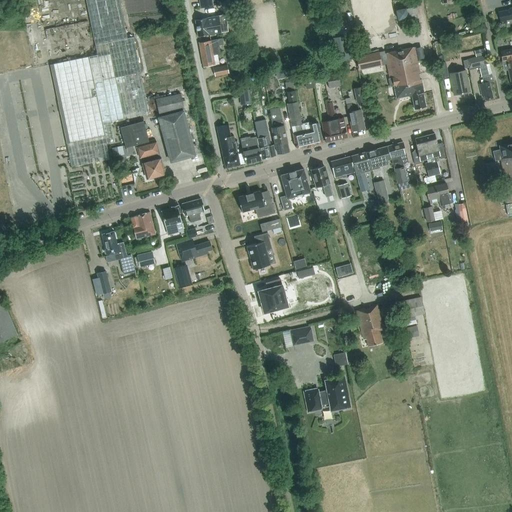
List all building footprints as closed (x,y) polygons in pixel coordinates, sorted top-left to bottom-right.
[(86,0),(97,54),(50,63),(70,166),(112,158),(105,122),(110,121),(110,120),(148,113),(133,36),(126,37),(119,0),(86,0)] [(199,0),(201,8),(213,6),(211,0),(199,0)] [(398,20),(408,18),(408,17),(406,8),(396,10),(398,20)] [(502,23),(511,21),(511,8),(509,9),(510,10),(499,12),(501,21),(502,23)] [(202,19),(195,20),(198,36),(221,32),(228,31),(226,14),(202,18),(202,19)] [(445,27),(433,30),(435,40),(448,37),(453,36),(451,26),(445,27)] [(345,34),(333,37),(330,38),(332,45),(335,61),(350,57),(345,34)] [(211,40),(199,42),(202,54),(220,51),(219,45),(223,45),(222,38),(218,38),(211,40)] [(425,93),(416,47),(384,53),(384,51),(379,52),(382,65),(387,64),(392,85),(394,85),(397,98),(412,95),(415,109),(426,107),(423,93),(425,93)] [(484,48),(474,51),(476,57),(486,55),(484,48)] [(504,71),(508,70),(511,84),(511,83),(511,48),(499,52),(504,71)] [(220,51),(202,54),(204,66),(215,64),(213,55),(220,54),(220,51)] [(379,52),(356,57),(359,70),(382,65),(379,52)] [(487,55),(477,57),(479,66),(480,67),(483,80),(483,83),(481,84),(479,84),(482,96),(484,96),(485,100),(493,98),(491,90),(493,90),(491,82),(494,81),(487,55)] [(441,77),(449,76),(446,62),(438,64),(441,77)] [(229,72),(227,64),(213,67),(215,75),(229,72)] [(470,91),(466,71),(450,74),(454,94),(470,91)] [(339,85),(337,73),(326,75),(328,87),(339,85)] [(366,101),(363,87),(354,89),(357,103),(366,101)] [(242,105),(252,103),(249,89),(239,91),(242,105)] [(289,102),(297,100),(295,91),(287,92),(289,102)] [(373,96),(368,92),(365,96),(366,99),(370,102),(373,96)] [(183,109),(180,93),(156,98),(160,114),(183,109)] [(353,111),(351,98),(346,99),(353,132),(365,129),(361,110),(353,111)] [(289,111),(294,110),(294,111),(299,110),(297,102),(288,104),(289,111)] [(271,109),(272,119),(273,127),(277,146),(279,153),(289,151),(288,143),(281,107),(271,109)] [(329,117),(330,120),(322,122),(326,142),(337,140),(332,117),(334,116),(333,109),(327,110),(329,117)] [(294,111),(294,110),(289,111),(292,125),(302,124),(299,110),(294,111)] [(171,161),(196,154),(183,111),(159,117),(171,161)] [(337,119),(336,115),(334,116),(332,117),(337,140),(347,137),(343,117),(337,119)] [(150,143),(144,120),(121,127),(126,147),(138,144),(139,146),(137,146),(140,157),(142,157),(148,177),(165,173),(156,141),(150,143)] [(324,143),(319,122),(310,124),(311,129),(293,133),(296,146),(300,149),(324,143)] [(230,134),(228,125),(218,127),(227,167),(240,164),(234,136),(233,136),(232,133),(230,134)] [(258,138),(263,159),(276,155),(274,145),(272,145),(269,133),(264,134),(264,137),(258,138)] [(435,175),(441,173),(437,160),(434,161),(433,157),(440,156),(441,159),(446,157),(444,145),(438,147),(435,134),(425,136),(435,175)] [(435,175),(425,136),(416,139),(419,155),(421,161),(428,159),(429,162),(426,163),(429,176),(435,175)] [(263,159),(258,138),(258,137),(249,139),(249,137),(241,139),(246,162),(263,159)] [(403,142),(388,146),(391,159),(392,163),(393,163),(398,183),(408,181),(404,163),(408,162),(403,142)] [(496,161),(501,159),(508,187),(511,186),(511,142),(500,146),(501,149),(494,151),(496,161)] [(391,159),(388,146),(366,152),(371,170),(380,167),(380,166),(387,164),(386,160),(391,159)] [(371,170),(366,152),(352,156),(357,173),(362,191),(370,189),(365,172),(371,170)] [(355,172),(350,156),(331,162),(335,177),(342,175),(343,177),(347,176),(346,174),(355,172)] [(327,197),(333,195),(325,166),(313,170),(316,180),(314,180),(316,187),(325,185),(325,188),(324,188),(327,197)] [(311,192),(305,169),(281,175),(286,195),(281,197),(284,210),(292,208),(290,199),(289,200),(288,198),(311,192)] [(390,202),(385,180),(375,183),(381,204),(390,202)] [(347,183),(338,186),(341,199),(351,196),(347,183)] [(449,193),(446,183),(426,188),(429,200),(430,200),(430,203),(439,201),(441,209),(445,208),(445,204),(452,202),(450,193),(449,193)] [(238,196),(242,212),(243,212),(255,208),(258,217),(274,212),(270,197),(263,199),(260,190),(260,191),(253,193),(253,192),(252,192),(252,193),(246,194),(245,194),(245,195),(238,197),(238,196)] [(183,203),(186,215),(189,214),(191,221),(200,219),(198,211),(204,210),(200,198),(183,203)] [(458,204),(457,204),(461,222),(468,221),(464,203),(458,204)] [(179,204),(172,206),(172,207),(162,210),(166,226),(167,226),(169,233),(177,231),(184,229),(182,222),(183,222),(180,213),(182,213),(179,204)] [(435,219),(432,206),(424,208),(427,221),(435,219)] [(131,217),(136,238),(156,234),(150,213),(131,217)] [(279,219),(272,221),(274,228),(281,226),(279,219)] [(430,232),(442,229),(441,222),(428,224),(430,232)] [(187,230),(190,238),(196,236),(194,228),(187,230)] [(114,231),(102,234),(106,249),(104,250),(105,254),(107,255),(114,254),(116,260),(119,259),(123,274),(135,272),(131,254),(127,255),(123,242),(117,243),(114,231)] [(252,269),(253,270),(271,265),(270,264),(265,249),(271,247),(267,232),(254,236),(256,243),(246,246),(246,247),(247,246),(253,269),(252,269)] [(209,240),(194,245),(192,238),(176,243),(181,261),(208,253),(207,250),(212,249),(209,240)] [(148,248),(146,240),(135,243),(137,251),(148,248)] [(151,250),(138,253),(140,265),(154,262),(151,250)] [(306,268),(304,260),(293,264),(295,272),(306,268)] [(351,263),(344,265),(346,275),(354,273),(351,263)] [(174,267),(178,286),(190,283),(186,264),(174,267)] [(163,268),(165,279),(172,277),(170,266),(163,268)] [(304,270),(297,272),(299,278),(306,277),(304,270)] [(111,290),(106,271),(98,273),(103,292),(111,290)] [(280,279),(266,283),(267,289),(259,291),(264,312),(288,306),(280,279)] [(0,340),(17,334),(0,295),(0,340)] [(424,314),(421,297),(403,301),(406,317),(424,314)] [(365,309),(357,311),(365,342),(368,342),(369,346),(383,343),(380,332),(387,330),(381,305),(370,307),(371,308),(365,310),(365,309)] [(291,330),(294,343),(312,340),(310,326),(291,330)] [(412,326),(406,328),(409,338),(417,336),(415,326),(412,326)] [(348,364),(345,352),(333,355),(335,367),(348,364)] [(330,410),(349,406),(343,377),(337,378),(325,380),(326,387),(327,390),(317,392),(316,388),(304,391),(307,411),(320,408),(319,404),(329,402),(330,410)]
